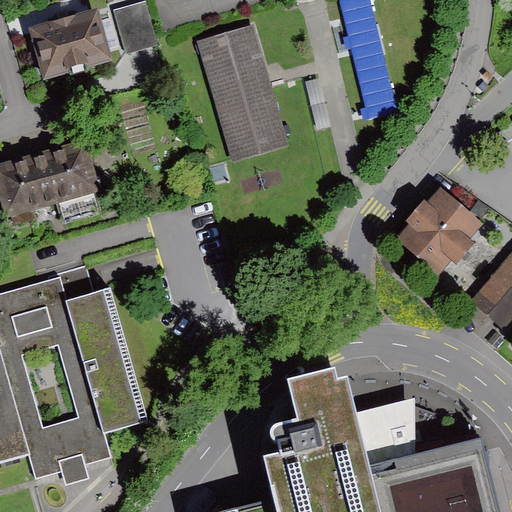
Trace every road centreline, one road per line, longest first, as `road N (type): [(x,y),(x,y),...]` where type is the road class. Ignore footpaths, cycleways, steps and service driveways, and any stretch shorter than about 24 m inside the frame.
road 1 (unclassified): [(160,511),(226,426),(281,373),(357,341)]
road 2 (residential): [(443,124),(363,239),(357,341)]
road 3 (unclassified): [(357,341),(451,362),(511,410)]
road 4 (residential): [(482,0),(472,58),(443,124)]
